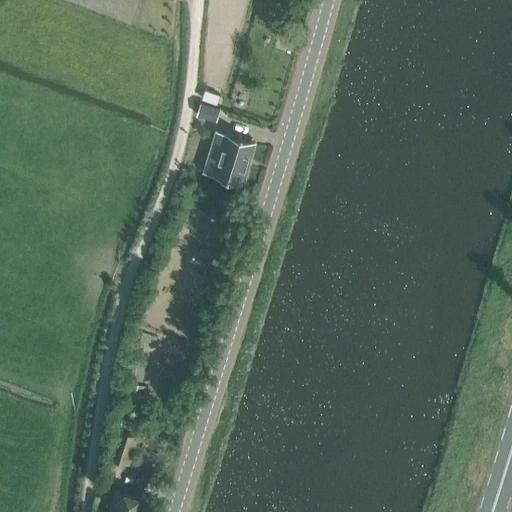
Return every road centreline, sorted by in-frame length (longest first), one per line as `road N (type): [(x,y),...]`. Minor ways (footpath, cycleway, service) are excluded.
road 1 (tertiary): [(174,511),(326,0)]
road 2 (track): [(86,511),(123,306),(184,129),(198,0)]
